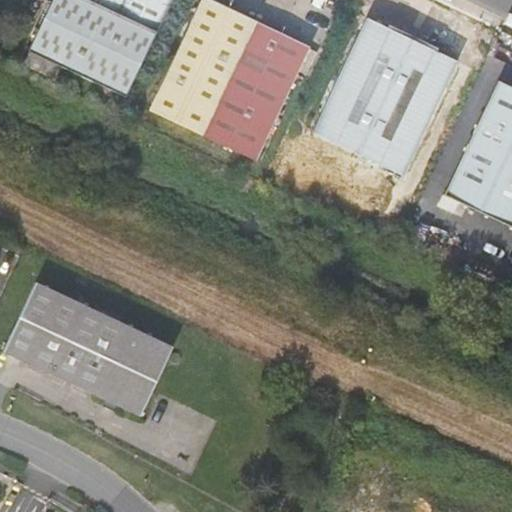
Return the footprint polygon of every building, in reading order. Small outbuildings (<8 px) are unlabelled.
[(125,95),(170,0),(56,0),(31,50),(125,95)] [(256,159),(310,47),(209,0),(200,0),(149,108),(256,159)] [(404,176),(458,61),(368,19),(314,132),(404,176)] [(511,87),(498,81),(443,195),(511,226),(511,87)] [(178,342),(40,279),(10,347),(110,393),(107,400),(117,405),(120,398),(146,410),(178,342)]
